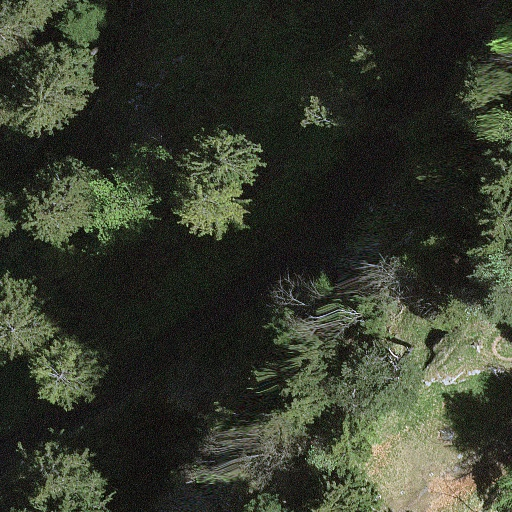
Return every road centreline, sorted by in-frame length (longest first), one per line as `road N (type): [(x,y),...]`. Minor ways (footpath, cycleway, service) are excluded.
road 1 (track): [(0,444),(271,265),(343,187),(478,0)]
road 2 (track): [(511,454),(485,473),(455,473),(448,443),(511,389)]
